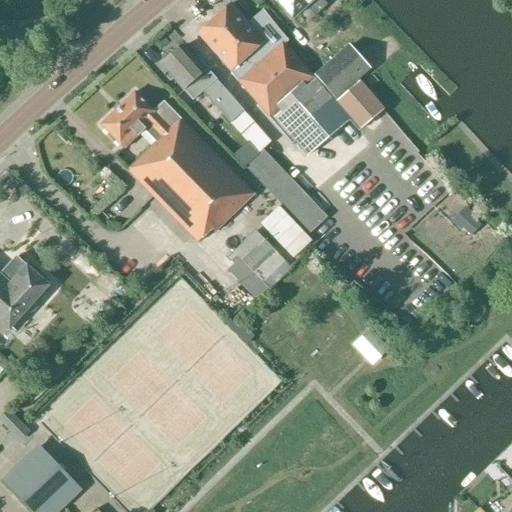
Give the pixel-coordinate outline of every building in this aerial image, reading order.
[(314,17),(320,12),(309,0),(276,0),(293,19),(305,7),(314,17)] [(309,0),(320,12),(327,6),(321,0),(309,0)] [(359,83),(346,93),(338,100),(318,75),(314,78),(289,50),(293,46),(264,13),(249,26),(231,5),(197,35),(293,143),(295,142),(308,157),(349,120),(359,132),(383,110),(359,83)] [(349,47),(325,68),(346,93),(359,83),(357,81),(369,70),(349,47)] [(221,142),(246,169),(263,152),(265,150),(264,150),(271,144),(207,70),(207,69),(197,58),(194,61),(182,48),(161,66),(191,100),(201,91),(202,91),(196,96),(205,105),(210,101),(235,130),(221,142)] [(338,100),(346,93),(325,68),(318,75),(338,100)] [(128,172),(181,120),(164,102),(153,112),(135,93),(101,126),(124,150),(148,127),(161,140),(128,172)] [(254,195),(181,120),(128,172),(198,244),(211,231),(214,234),(254,195)] [(263,152),(246,169),(308,235),(326,217),(263,152)] [(366,174),(371,166),(355,156),(350,164),(366,174)] [(255,232),(237,250),(221,266),(257,303),(270,290),(269,289),(290,269),(284,263),(285,262),(255,232)] [(0,333),(4,337),(49,287),(16,257),(0,274),(0,333)] [(89,265),(76,284),(85,290),(98,271),(89,265)] [(152,303),(53,404),(140,490),(167,463),(183,471),(244,408),(249,399),(238,393),(245,386),(250,390),(257,394),(280,371),(253,344),(241,366),(211,351),(227,334),(232,324),(222,314),(238,322),(194,279),(186,275),(181,280),(183,281),(194,291),(184,302),(203,320),(172,305),(175,300),(164,295),(158,307),(152,303)] [(385,350),(370,334),(357,347),(372,363),(385,350)] [(56,511),(79,491),(65,476),(38,448),(3,481),(32,511),(56,511)]
